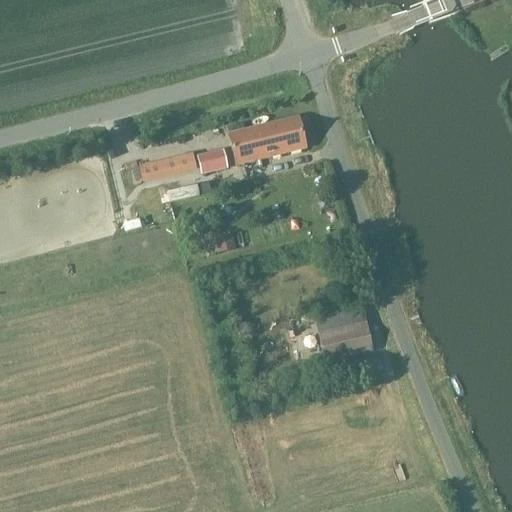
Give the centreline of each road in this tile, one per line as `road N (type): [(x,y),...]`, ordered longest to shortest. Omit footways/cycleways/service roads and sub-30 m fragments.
road 1 (residential): [(474,511),(415,376),(305,55)]
road 2 (residential): [(305,55),(0,135)]
road 3 (unclassified): [(305,55),(459,0)]
